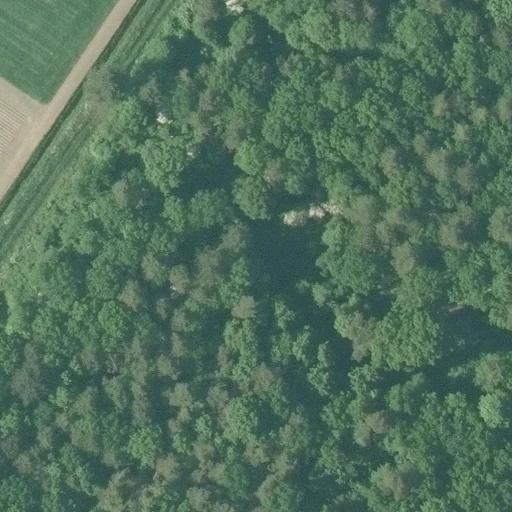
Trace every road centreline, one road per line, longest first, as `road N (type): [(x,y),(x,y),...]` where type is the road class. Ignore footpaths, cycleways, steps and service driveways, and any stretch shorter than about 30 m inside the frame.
road 1 (track): [(96,111),(511,386)]
road 2 (track): [(0,257),(173,0)]
road 3 (track): [(387,329),(350,379),(302,511)]
road 4 (track): [(511,176),(403,294),(387,329)]
road 5 (track): [(387,329),(511,284)]
